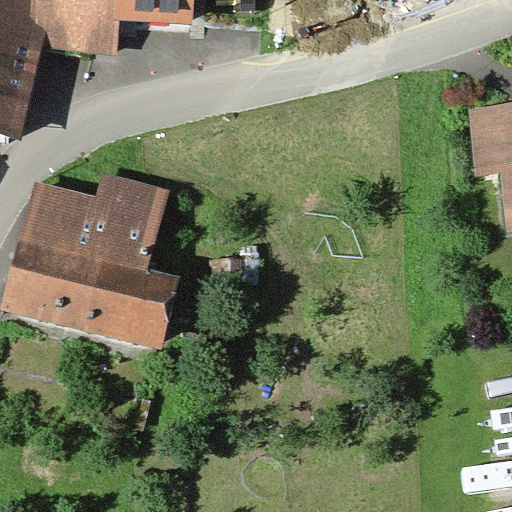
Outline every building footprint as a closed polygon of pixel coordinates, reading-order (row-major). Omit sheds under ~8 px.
[(27,0),(26,10),(34,12),(25,49),(89,57),(89,54),(110,56),(112,21),(185,25),(186,0),(27,0)] [(0,146),(4,147),(25,49),(34,12),(26,10),(0,3),(0,146)] [(250,59),(243,16),(195,22),(204,68),(250,59)] [(511,119),(498,121),(509,231),(511,230),(511,119)] [(92,211),(31,196),(0,311),(151,349),(166,290),(141,284),(155,227),(152,226),(158,201),(98,185),(92,211)]
